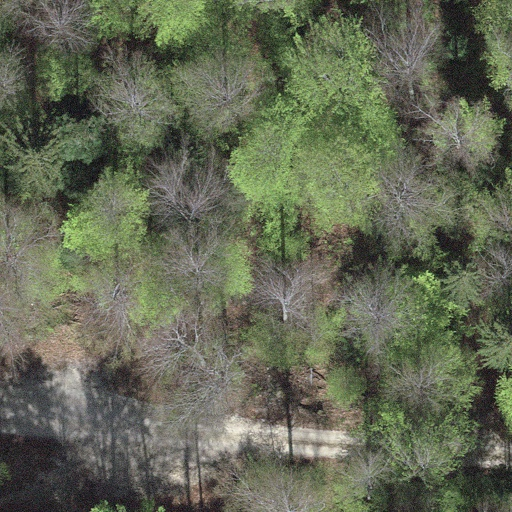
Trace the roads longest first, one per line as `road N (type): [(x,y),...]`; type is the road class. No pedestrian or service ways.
road 1 (track): [(0,425),(511,204)]
road 2 (track): [(511,463),(138,431),(0,428)]
road 3 (track): [(138,431),(117,469),(0,507)]
